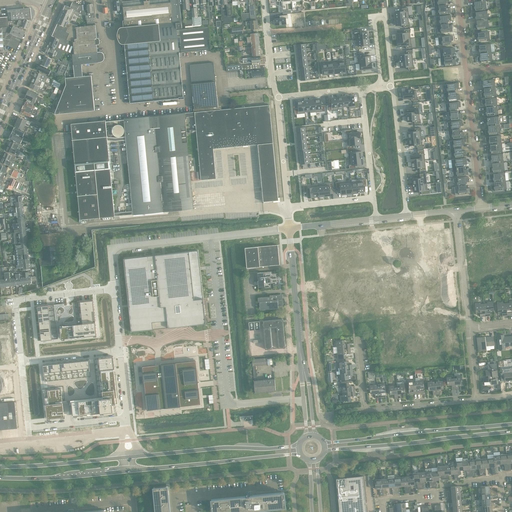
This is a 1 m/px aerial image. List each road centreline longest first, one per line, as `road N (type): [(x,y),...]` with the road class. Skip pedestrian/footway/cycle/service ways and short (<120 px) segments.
road 1 (unclassified): [(303,399),(228,400),(210,237)]
road 2 (secondary): [(511,424),(323,441)]
road 3 (secondary): [(324,451),(511,431)]
road 4 (residential): [(358,338),(365,411),(475,399)]
road 5 (secondary): [(129,470),(300,454)]
road 6 (residential): [(126,418),(27,427),(21,361)]
road 7 (secondary): [(299,444),(135,456)]
road 8 (residential): [(21,361),(14,300),(114,291)]
road 9 (residential): [(391,85),(384,15),(373,17),(381,86)]
road 10 (unclassified): [(210,237),(111,247),(114,291)]
road 11 (residential): [(480,207),(466,73)]
road 12 (residential): [(134,511),(132,500),(11,510)]
road 13 (residential): [(405,215),(391,85)]
road 14 (secondary): [(0,478),(129,470)]
road 15 (unclassified): [(0,442),(126,430)]
road 16 (secondary): [(122,457),(0,467)]
road 17 (unclassified): [(290,247),(303,367)]
